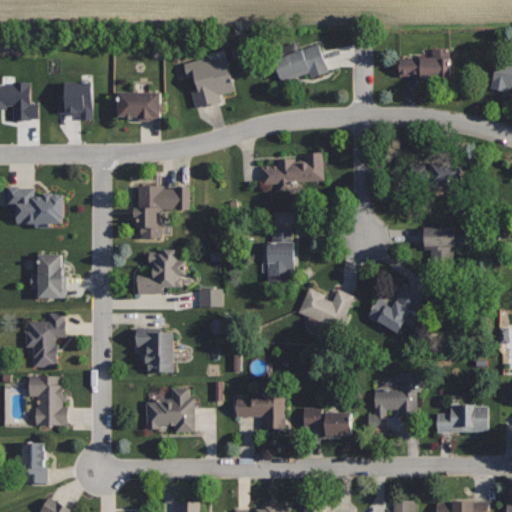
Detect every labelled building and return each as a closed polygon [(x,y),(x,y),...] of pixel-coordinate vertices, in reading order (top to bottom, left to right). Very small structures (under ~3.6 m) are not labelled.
[(320,41),(273,60),(281,81),(309,70),(312,77),(331,69),(320,41)] [(451,47),(433,47),(433,55),(398,56),(398,75),(421,74),(421,77),(452,76),(451,47)] [(227,54),(208,60),(207,56),(180,64),(194,109),(222,101),(220,94),(237,89),(227,54)] [(511,62),(498,59),(492,86),(507,89),(508,86),(511,86),(511,62)] [(0,85),(13,85),(12,81),(33,81),(33,102),(41,102),(42,119),(13,119),(12,104),(6,104),(6,110),(0,110),(0,85)] [(62,81),(96,81),(96,120),(80,120),(80,111),(62,111),(62,81)] [(162,90),(120,90),(120,115),(139,115),(139,117),(155,117),(155,115),(161,115),(162,90)] [(324,150),(306,152),(307,159),(296,160),(296,157),(278,158),(279,164),(262,165),(264,183),(280,181),(280,188),(292,187),(291,181),(326,179),(324,150)] [(408,164),(439,163),(466,185),(454,199),(435,183),(409,184),(408,164)] [(192,184),(178,184),(178,187),(164,187),(164,184),(139,184),(139,206),(136,206),(136,215),(139,215),(139,226),(141,226),(141,236),(164,236),(164,209),(191,209),(192,184)] [(8,186),(8,202),(17,202),(17,222),(36,223),(36,226),(53,226),(53,222),(64,222),(65,191),(43,191),(43,194),(35,194),(35,186),(8,186)] [(425,226),(426,249),(432,248),(432,269),(456,268),(455,225),(425,226)] [(293,227),(273,227),(274,242),(269,242),(269,281),(292,281),(292,269),(296,269),(296,241),(293,241),(293,227)] [(183,248),(159,248),(159,250),(148,250),(148,262),(155,262),(155,274),(138,274),(138,292),(163,292),(163,285),(182,285),(182,273),(187,273),(187,258),(183,258),(183,248)] [(64,252),(39,252),(40,272),(30,272),(30,287),(39,287),(39,296),(64,296),(64,252)] [(309,285),(299,311),(340,328),(354,295),(338,288),(335,296),(309,285)] [(406,285),(393,305),(380,296),(368,315),(399,333),(422,295),(406,285)] [(225,288),(198,288),(197,306),(225,306),(225,288)] [(66,311),(50,311),(50,320),(29,320),(29,330),(27,330),(27,345),(36,345),(36,364),(58,364),(58,344),(56,344),(56,336),(66,336),(66,311)] [(165,326),(137,326),(138,345),(149,345),(149,353),(147,353),(147,361),(149,361),(149,371),(174,371),(174,331),(165,331),(165,326)] [(495,342),(505,343),(506,327),(496,327),(495,342)] [(425,371),(401,371),(401,387),(375,387),(375,412),(367,412),(367,432),(388,432),(388,414),(385,414),(385,408),(398,408),(398,413),(418,413),(418,392),(425,392),(425,371)] [(60,375),(31,374),(31,395),(38,395),(38,424),(69,424),(70,384),(60,384),(60,375)] [(237,398),(237,414),(266,415),(265,427),(273,427),(273,430),(286,430),(287,383),(268,383),(268,393),(253,393),(253,398),(237,398)] [(192,385),(171,386),(172,396),(154,397),(154,399),(146,399),(147,427),(159,427),(159,425),(175,424),(175,432),(198,431),(197,396),(192,396),(192,385)] [(489,405),(476,405),(476,403),(451,403),(451,412),(437,412),(437,431),(489,430),(489,405)] [(353,411),(322,411),(322,405),(305,405),(305,428),(326,428),(326,434),(353,434),(353,411)] [(24,441),(24,481),(47,481),(48,441),(24,441)] [(49,495),(41,511),(42,511),(71,511),(72,509),(49,495)] [(201,511),(201,499),(178,499),(178,511),(201,511)] [(418,511),(418,499),(394,499),(394,511),(418,511)] [(489,511),(489,501),(437,501),(437,511),(489,511)] [(511,511),(511,501),(502,501),(502,511),(511,511)] [(306,503),(305,511),(322,511),(322,503),(306,503)]
